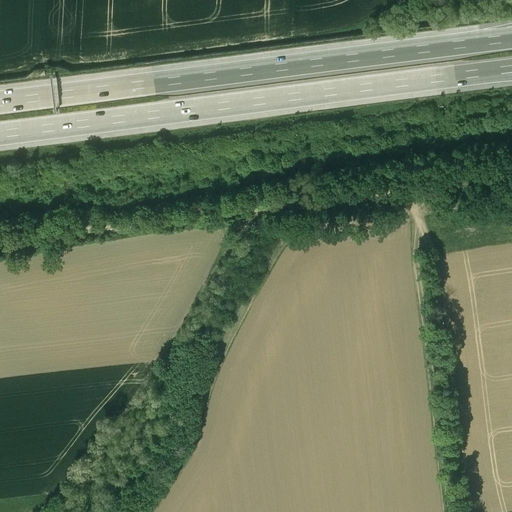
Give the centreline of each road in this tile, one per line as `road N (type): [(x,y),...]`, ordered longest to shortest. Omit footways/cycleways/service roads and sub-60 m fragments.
road 1 (motorway): [(511,38),(0,102)]
road 2 (motorway): [(0,133),(511,71)]
road 3 (track): [(408,190),(434,259),(473,511)]
road 4 (track): [(152,511),(193,444),(210,386),(293,239)]
road 5 (track): [(446,511),(414,260),(419,229)]
road 6 (track): [(0,243),(264,204)]
road 7 (track): [(264,204),(408,190)]
road 8 (track): [(293,239),(418,223)]
